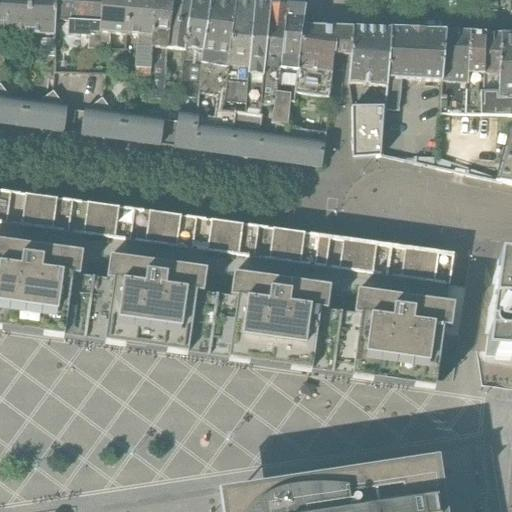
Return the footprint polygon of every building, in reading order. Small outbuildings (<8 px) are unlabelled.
[(56,22),(69,23),(100,26),(101,0),(0,0),(0,34),(54,38),(56,22)] [(110,37),(125,38),(128,0),(101,0),(100,26),(69,23),(68,38),(89,40),(88,51),(109,51),(110,37)] [(137,79),(150,80),(155,0),(128,0),(125,38),(143,40),(142,49),(138,49),(137,79)] [(179,95),(181,87),(165,85),(167,52),(172,0),(155,0),(150,80),(149,101),(164,102),(165,95),(179,95)] [(172,0),(167,52),(185,54),(191,0),(172,0)] [(196,53),(203,53),(210,1),(201,0),(191,0),(185,54),(183,62),(195,63),(196,53)] [(214,111),(223,112),(235,3),(210,1),(203,53),(202,68),(198,96),(216,99),(214,111)] [(245,113),(247,93),(254,5),(235,3),(223,112),(245,113)] [(254,5),(249,75),(247,93),(245,113),(260,114),(261,104),(263,81),(270,6),(254,5)] [(280,72),(281,72),(283,63),(286,7),(270,6),(263,81),(263,83),(261,104),(262,104),(263,100),(275,98),(276,94),(278,94),(280,72)] [(294,73),(297,73),(303,29),(305,14),(301,9),(286,7),(283,63),(281,72),(294,73)] [(340,31),(303,29),(298,74),(295,97),(328,101),(333,60),(338,61),(349,63),(352,35),(349,34),(350,31),(340,31)] [(386,90),(387,82),(390,32),(367,31),(367,32),(355,32),(355,31),(350,31),(349,34),(352,35),(349,63),(347,86),(386,90)] [(401,83),(441,86),(445,33),(426,32),(425,31),(424,31),(424,32),(412,32),(412,31),(411,31),(410,32),(390,32),(387,82),(401,83)] [(480,118),(482,95),(467,95),(470,34),(445,33),(441,86),(440,117),(480,118)] [(467,95),(482,95),(485,35),(470,34),(467,95)] [(492,99),(498,100),(501,36),(485,35),(482,95),(492,96),(492,99)] [(511,36),(501,36),(498,100),(511,101),(511,36)] [(375,158),(376,160),(380,159),(382,159),(385,111),(399,112),(401,83),(387,82),(386,90),(385,110),(351,110),(352,153),(354,153),(375,158)] [(0,125),(22,129),(26,103),(11,101),(0,87),(0,86),(0,125)] [(22,129),(64,134),(67,109),(64,109),(53,94),(39,105),(26,103),(22,129)] [(271,123),(276,124),(288,126),(290,106),(291,96),(278,94),(276,94),(275,98),(274,108),(271,123)] [(511,120),(511,122),(494,184),(502,186),(502,185),(511,187),(511,101),(498,100),(492,99),(492,96),(482,95),(480,118),(511,120)] [(81,137),(120,142),(124,117),(113,115),(102,101),(88,112),(84,111),(81,137)] [(173,150),(193,153),(198,117),(179,115),(177,124),(174,149),(173,150)] [(160,148),(174,149),(177,124),(124,117),(120,142),(160,148)] [(193,153),(229,158),(234,122),(198,117),(193,153)] [(229,158),(255,161),(259,126),(234,122),(229,158)] [(284,165),(290,130),(290,126),(288,126),(276,124),(275,128),(259,126),(255,161),(284,165)] [(290,130),(284,165),(321,170),(326,135),(290,130)] [(457,351),(462,312),(465,291),(449,289),(453,257),(383,248),(350,243),(264,231),(218,225),(130,213),(89,207),(8,196),(0,195),(0,319),(73,330),(115,336),(201,348),(247,354),(332,367),(365,371),(436,381),(452,384),(457,351)] [(511,265),(497,263),(484,360),(511,362),(511,265)] [(444,511),(441,488),(440,477),(242,503),(243,511),(444,511)]
